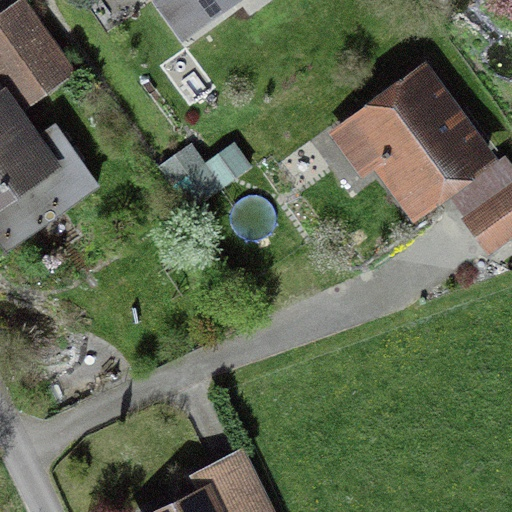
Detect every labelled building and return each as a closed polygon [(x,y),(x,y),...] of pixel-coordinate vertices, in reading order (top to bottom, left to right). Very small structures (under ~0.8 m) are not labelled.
[(197,0),(208,14),(227,0),(197,0)] [(0,84),(10,99),(18,110),(65,77),(19,12),(0,24),(0,84)] [(413,212),(441,192),(482,162),(418,75),(349,126),(413,212)] [(0,191),(37,165),(0,112),(0,191)] [(511,230),(511,188),(464,224),(484,251),(511,230)] [(169,511),(268,511),(241,456),(192,479),(201,497),(169,511)]
